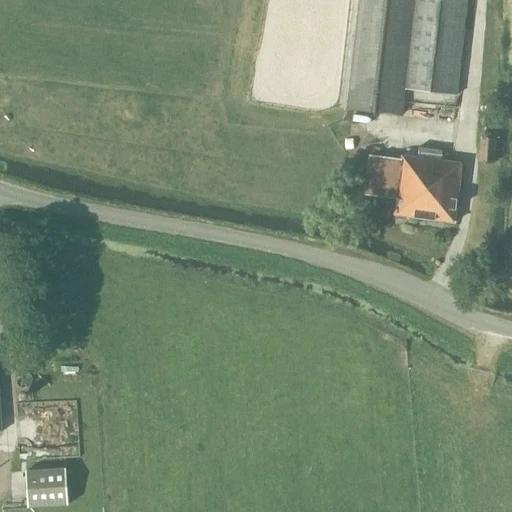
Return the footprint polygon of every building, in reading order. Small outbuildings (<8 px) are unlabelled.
[(404,116),(407,90),(415,0),(361,0),(349,109),(404,116)] [(469,0),(415,0),(407,90),(459,96),(469,0)] [(498,165),(499,142),(483,141),(482,164),(498,165)] [(464,165),(406,156),(405,161),(373,158),(368,198),(400,201),(399,216),(456,226),(464,165)] [(68,469),(27,472),(30,509),(70,506),(68,469)]
